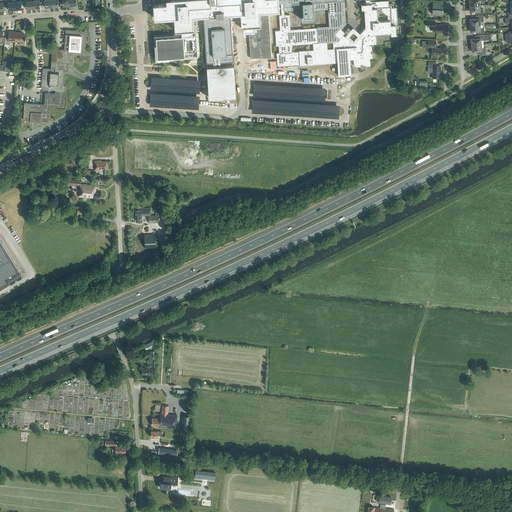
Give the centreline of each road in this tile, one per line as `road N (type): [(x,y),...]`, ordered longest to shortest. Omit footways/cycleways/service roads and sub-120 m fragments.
road 1 (motorway): [(0,371),(338,217),(511,127)]
road 2 (motorway): [(511,113),(340,202),(0,357)]
road 3 (residential): [(121,266),(112,130),(92,113)]
road 4 (unclassified): [(142,511),(133,385),(122,356)]
